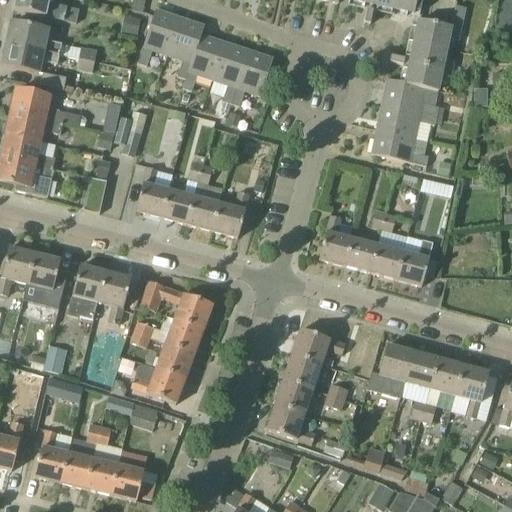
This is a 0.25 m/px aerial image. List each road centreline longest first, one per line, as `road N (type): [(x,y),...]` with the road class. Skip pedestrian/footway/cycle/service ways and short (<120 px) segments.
road 1 (residential): [(0,221),(277,281)]
road 2 (residential): [(193,511),(277,281)]
road 3 (residential): [(277,281),(511,345)]
road 4 (residential): [(277,281),(319,122)]
road 5 (residential): [(303,53),(176,0)]
road 6 (residential): [(319,122),(350,109),(357,75),(336,51),(303,53)]
